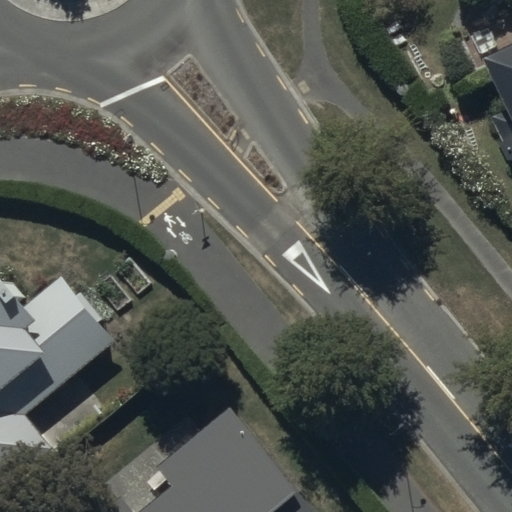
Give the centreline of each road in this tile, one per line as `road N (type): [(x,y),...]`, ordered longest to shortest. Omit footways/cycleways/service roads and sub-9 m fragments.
road 1 (residential): [(151,29),(511,477)]
road 2 (residential): [(151,29),(100,56),(57,59),(0,38)]
